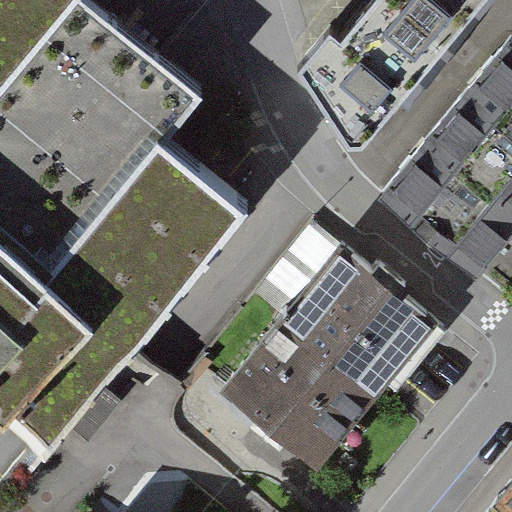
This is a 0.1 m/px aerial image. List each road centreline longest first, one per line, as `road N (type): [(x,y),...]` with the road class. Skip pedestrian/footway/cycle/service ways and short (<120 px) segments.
road 1 (residential): [(250,0),(271,66),(320,158),(348,192),(511,326)]
road 2 (residential): [(511,394),(416,511)]
